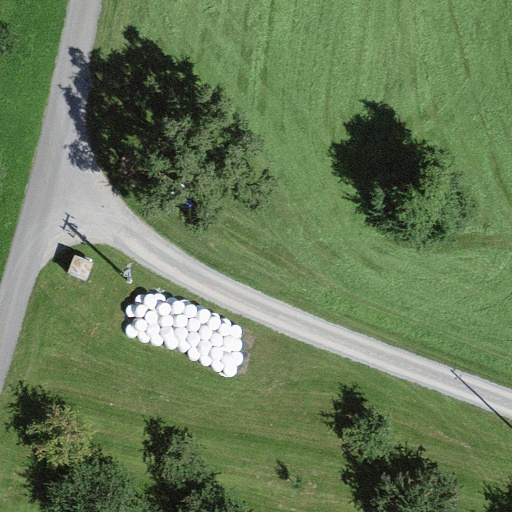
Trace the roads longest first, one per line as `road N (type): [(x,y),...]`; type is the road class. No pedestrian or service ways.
road 1 (track): [(511,405),(249,305),(104,229),(50,184)]
road 2 (track): [(87,0),(50,184),(0,354)]
